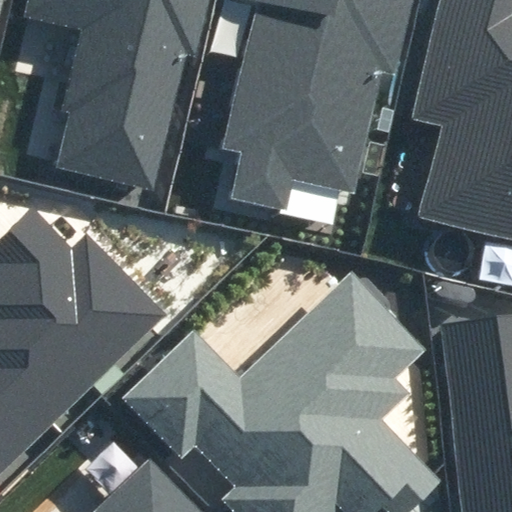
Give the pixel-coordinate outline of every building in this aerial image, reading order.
[(153,188),(203,0),(25,0),(23,9),(90,27),(54,161),(153,188)] [(253,0),(220,144),(235,147),(223,195),(292,211),(299,182),(348,193),(377,69),(401,75),(418,0),(253,0)] [(420,213),(511,237),(511,0),(439,0),(406,123),(442,132),(420,213)] [(30,210),(0,239),(0,360),(58,419),(163,316),(91,242),(76,256),(30,210)] [(191,326),(121,394),(181,455),(192,444),(231,483),(214,500),(226,511),(404,511),(438,479),(383,424),(414,393),(399,378),(431,347),(353,268),(241,377),(191,326)] [(437,292),(438,294),(440,295),(442,296),(444,296),(447,295),(448,294),(450,292),(450,290),(450,287),(449,285),(447,284),(445,283),(443,282),(441,283),(439,284),(437,286),(437,288),(436,290),(437,292)] [(458,297),(459,299),(461,301),(463,301),(465,301),(468,301),(469,299),(471,297),(471,295),(471,293),(470,291),(468,289),(466,288),(464,288),(462,288),(460,289),(459,291),(458,293),(457,295),(458,297)] [(511,511),(511,315),(440,324),(462,511),(511,511)] [(0,475),(58,419),(0,360),(0,475)] [(204,511),(146,453),(85,511),(204,511)]
